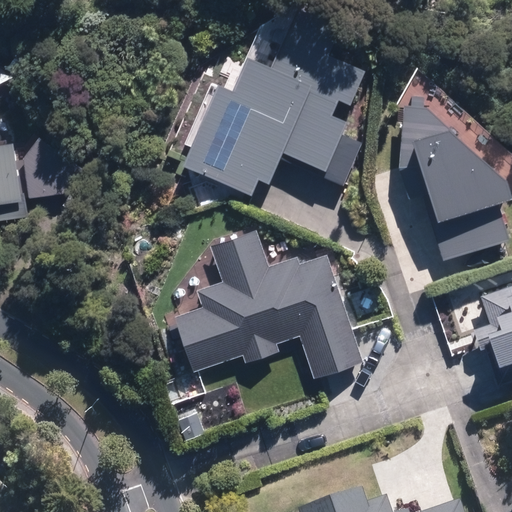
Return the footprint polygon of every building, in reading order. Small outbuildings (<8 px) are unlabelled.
[(373,65),(270,16),(248,62),(240,59),(227,85),(216,80),(188,139),(199,144),(192,159),(262,192),(270,174),(280,178),(294,150),(332,169),(329,175),(348,184),(368,142),(349,134),(357,118),(341,110),(348,95),(356,99),(373,65)] [(511,160),(432,90),(416,95),(406,160),(416,195),(437,188),(449,257),(511,237),(511,220),(505,198),(511,196),(511,160)] [(0,220),(28,220),(27,136),(0,136),(0,220)] [(495,353),(501,373),(511,369),(511,300),(511,299),(480,309),(487,333),(473,338),(479,358),(495,353)] [(0,511),(32,511),(35,510),(3,475),(0,478),(0,511)] [(368,490),(311,508),(309,511),(469,511),(466,499),(426,511),(398,511),(395,501),(374,508),(368,490)]
